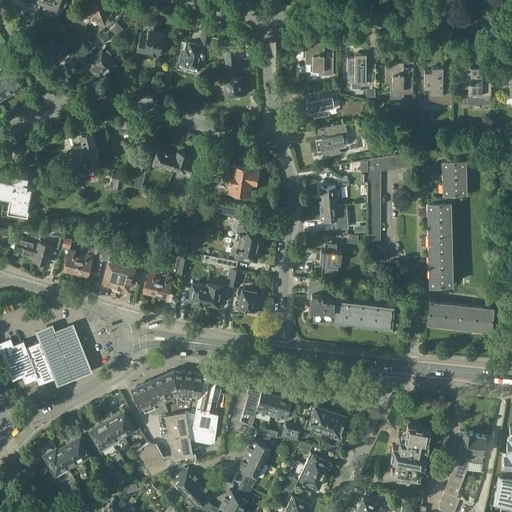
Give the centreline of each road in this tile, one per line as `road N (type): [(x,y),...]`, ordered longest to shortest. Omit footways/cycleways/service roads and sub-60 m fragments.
road 1 (residential): [(269,13),(309,23),(511,25)]
road 2 (residential): [(55,106),(134,103),(247,137),(275,134)]
road 3 (residential): [(277,353),(295,205),(275,134)]
road 4 (residential): [(414,359),(418,286),(388,242),(387,176),(407,173)]
road 5 (residential): [(247,373),(389,390)]
road 6 (tertiary): [(125,336),(108,312),(0,282)]
road 7 (tertiary): [(25,415),(107,376),(125,336)]
road 8 (residential): [(332,511),(389,390)]
road 9 (tertiary): [(277,353),(403,367)]
road 10 (residential): [(275,134),(269,13)]
